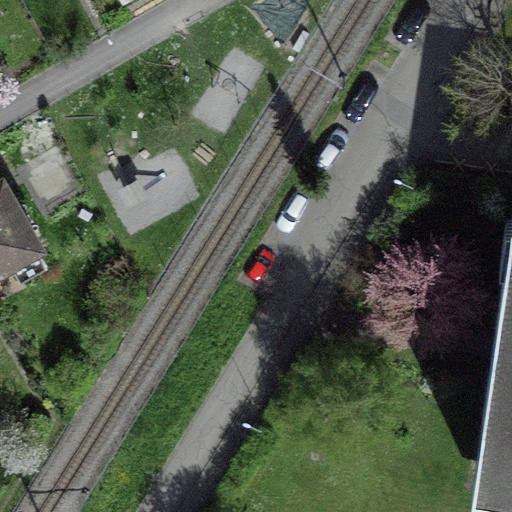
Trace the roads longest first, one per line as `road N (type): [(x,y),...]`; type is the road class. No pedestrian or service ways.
road 1 (residential): [(462,0),(155,511)]
road 2 (residential): [(0,114),(200,0)]
